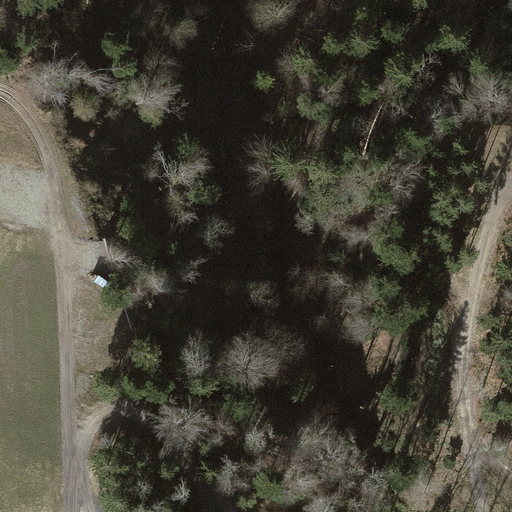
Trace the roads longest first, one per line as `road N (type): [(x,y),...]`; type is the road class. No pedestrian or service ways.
road 1 (track): [(68,511),(51,167),(32,127),(0,95)]
road 2 (track): [(480,511),(462,368),(497,202),(511,175)]
road 3 (track): [(67,449),(99,419),(121,416),(234,511)]
